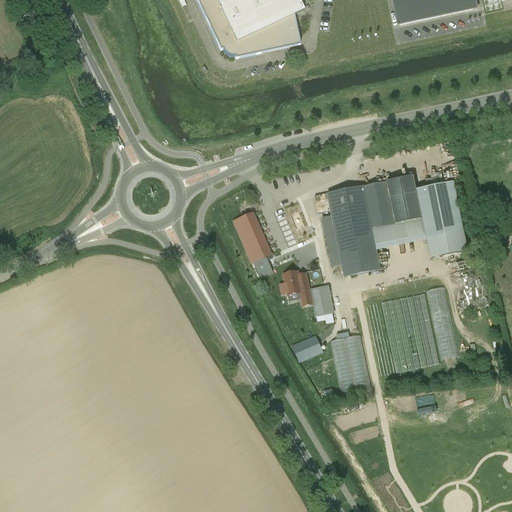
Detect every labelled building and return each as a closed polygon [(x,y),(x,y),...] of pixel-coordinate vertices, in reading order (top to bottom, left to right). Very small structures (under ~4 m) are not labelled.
[(195,0),(220,52),(222,51),(223,55),(226,57),(230,59),(234,58),(235,61),(300,47),(293,17),(303,12),(297,0),(195,0)] [(392,0),(398,26),(477,9),(474,0),(392,0)] [(414,178),(387,183),(364,188),(364,187),(326,195),(343,279),(381,272),(372,231),(396,226),(423,220),(414,178)] [(454,183),(416,191),(423,220),(429,253),(467,246),(454,183)] [(266,258),(248,217),(234,223),(252,265),(266,258)] [(287,295),(288,297),(300,294),(302,301),(303,307),(312,305),(307,281),(307,282),(307,285),(300,287),(298,277),(298,274),(283,277),(285,286),(280,287),(282,296),(287,295)] [(299,365),(323,354),(316,337),(291,347),(299,365)] [(370,391),(362,337),(332,341),(340,395),(370,391)] [(357,412),(375,409),(374,404),(356,407),(357,412)]
